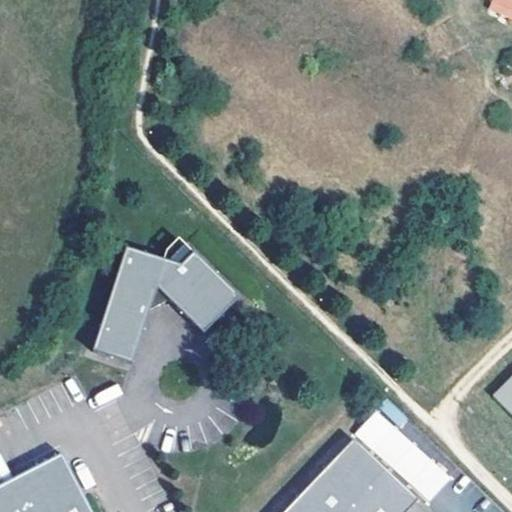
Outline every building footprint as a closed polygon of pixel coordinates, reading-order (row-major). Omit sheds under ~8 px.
[(511,0),(495,0),(492,7),(511,17),(511,0)] [(180,264),(192,250),(176,237),(165,250),(162,259),(180,264)] [(124,248),(95,353),(135,364),(150,308),(170,299),(208,331),(242,291),(192,250),(180,264),(162,259),(124,248)] [(511,382),(498,396),(511,410),(511,382)] [(402,427),(409,416),(384,400),(377,411),(402,427)] [(275,511),(392,511),(415,487),(349,429),(275,511)] [(8,481),(0,485),(0,511),(96,511),(87,494),(75,500),(69,486),(81,480),(67,452),(8,481)] [(0,485),(8,481),(0,464),(0,485)] [(87,494),(81,480),(69,486),(75,500),(87,494)]
